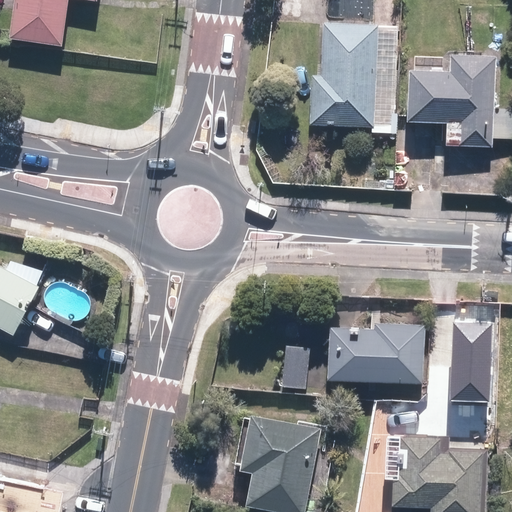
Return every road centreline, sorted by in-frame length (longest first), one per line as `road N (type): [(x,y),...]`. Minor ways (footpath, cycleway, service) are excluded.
road 1 (residential): [(167,327),(130,511)]
road 2 (tertiary): [(511,245),(335,235)]
road 3 (tertiary): [(0,144),(167,168)]
road 4 (tertiary): [(145,223),(0,194)]
